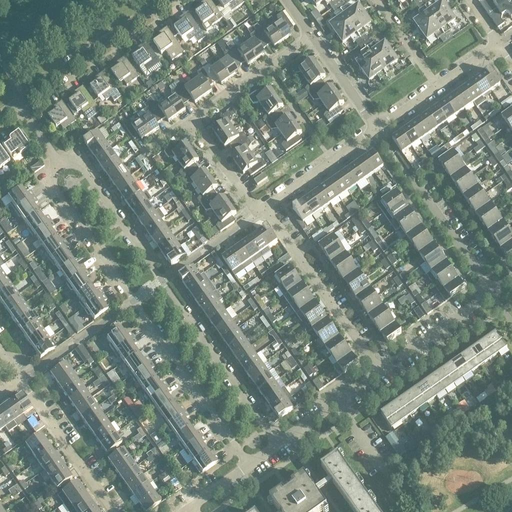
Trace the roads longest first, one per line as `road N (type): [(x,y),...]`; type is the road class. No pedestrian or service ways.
road 1 (residential): [(380,371),(265,209)]
road 2 (residential): [(133,301),(247,463)]
road 3 (residential): [(276,442),(162,281)]
road 4 (residential): [(13,103),(160,0)]
road 5 (residential): [(162,281),(75,161),(55,162)]
road 6 (residential): [(55,162),(48,179),(133,301)]
road 7 (residential): [(114,511),(20,380)]
road 8 (residential): [(192,120),(311,35)]
road 9 (residential): [(265,209),(376,129)]
road 10 (residential): [(380,371),(492,295)]
road 11 (residential): [(492,295),(420,190)]
road 12 (residential): [(276,442),(380,371)]
